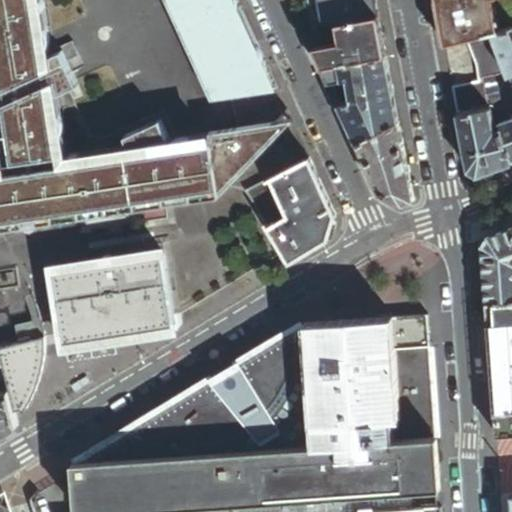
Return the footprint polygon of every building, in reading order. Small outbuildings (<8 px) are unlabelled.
[(0,0),(0,86),(1,91),(45,70),(33,0),(0,0)] [(33,0),(45,70),(47,83),(59,154),(71,153),(60,92),(53,49),(44,0),(33,0)] [(224,0),(184,0),(175,4),(183,19),(224,0)] [(278,86),(237,0),(224,0),(183,19),(218,96),(278,86)] [(381,15),(378,0),(320,0),(325,26),(337,24),(381,15)] [(511,0),(439,0),(448,44),(473,38),(496,32),(503,30),(497,5),(511,1),(511,0)] [(389,54),(381,15),(337,24),(340,40),(315,45),(325,67),(389,54)] [(337,24),(325,26),(308,29),(315,45),(340,40),(337,24)] [(502,47),(511,73),(511,72),(511,28),(503,30),(496,32),(502,47)] [(485,78),(487,77),(496,76),(505,74),(511,73),(502,47),(496,32),(473,38),(478,52),(481,60),(481,84),(456,88),(461,115),(483,111),(481,99),(489,98),(485,78)] [(53,49),(60,92),(79,84),(61,45),(53,49)] [(397,95),(389,54),(325,67),(333,83),(350,80),(352,94),(353,98),(348,100),(342,103),(349,120),(397,95)] [(3,103),(47,83),(45,70),(1,91),(3,103)] [(496,76),(487,77),(490,97),(492,96),(500,94),(500,95),(496,76)] [(59,154),(47,83),(3,103),(13,162),(59,154)] [(401,120),(397,95),(349,120),(360,142),(401,120)] [(492,96),(490,97),(490,99),(483,100),(485,110),(495,108),(492,96)] [(497,98),(502,125),(507,123),(501,97),(497,98)] [(485,112),(462,117),(472,171),(481,175),(511,163),(511,153),(504,130),(498,132),(499,125),(495,108),(485,110),(485,112)] [(124,135),(127,144),(169,137),(159,119),(124,135)] [(220,186),(221,193),(286,119),(210,131),(211,140),(165,148),(178,177),(163,184),(164,196),(220,186)] [(416,199),(401,120),(360,142),(383,193),(408,203),(416,199)] [(511,120),(507,123),(502,125),(504,130),(511,153),(511,120)] [(0,163),(0,175),(165,148),(211,140),(210,131),(169,137),(127,144),(71,153),(59,154),(13,162),(0,163)] [(178,177),(165,148),(0,175),(0,221),(164,196),(163,184),(178,177)] [(337,214),(310,156),(247,190),(292,262),(332,238),(337,214)] [(511,227),(492,235),(486,247),(490,303),(511,301),(511,227)] [(176,324),(164,253),(117,261),(116,258),(114,256),(111,255),(108,255),(103,257),(100,260),(100,263),(53,271),(65,345),(176,324)] [(511,301),(490,303),(499,435),(511,434),(511,301)] [(429,314),(394,317),(401,418),(395,419),(396,440),(436,437),(439,488),(441,488),(429,314)] [(401,418),(394,317),(306,323),(315,446),(396,440),(395,419),(401,418)] [(315,446),(306,323),(239,361),(249,379),(227,392),(217,374),(118,432),(133,453),(134,459),(315,446)] [(0,349),(0,355),(2,366),(9,390),(15,412),(21,410),(24,416),(29,408),(38,393),(44,370),(48,344),(47,339),(0,349)] [(239,361),(217,374),(227,392),(249,379),(239,361)] [(0,392),(9,390),(2,366),(0,366),(0,392)] [(0,437),(18,426),(15,412),(9,390),(0,392),(0,437)] [(75,457),(78,464),(134,459),(133,453),(118,432),(75,457)] [(436,437),(396,440),(315,446),(134,459),(78,464),(73,464),(76,511),(118,511),(128,511),(374,493),(413,490),(438,488),(439,488),(436,437)] [(413,490),(414,511),(440,509),(438,488),(413,490)] [(440,509),(414,511),(413,490),(374,493),(375,511),(369,511),(368,511),(443,511),(443,509),(440,509)] [(128,511),(127,511),(367,511),(369,511),(375,511),(374,493),(128,511)]
